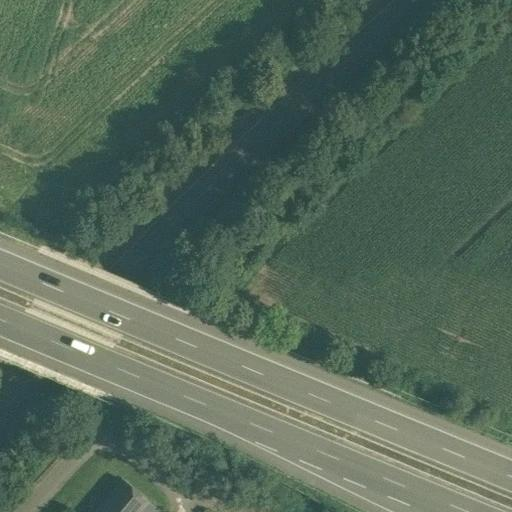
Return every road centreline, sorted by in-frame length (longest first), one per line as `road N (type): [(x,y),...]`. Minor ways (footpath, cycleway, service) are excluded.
road 1 (secondary): [(417,0),(107,278),(0,408)]
road 2 (motorway): [(511,478),(0,269)]
road 3 (motorway): [(0,315),(460,511)]
